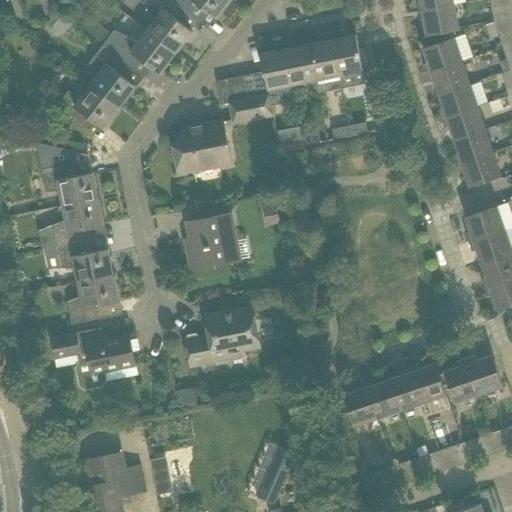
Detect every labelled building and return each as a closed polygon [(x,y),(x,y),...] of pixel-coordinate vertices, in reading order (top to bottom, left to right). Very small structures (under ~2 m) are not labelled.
[(39,0),(45,14),(49,12),(54,5),(58,0),(39,0)] [(182,23),(189,14),(172,0),(152,0),(147,8),(156,19),(147,30),(175,52),(192,31),(182,23)] [(230,0),(172,0),(189,14),(197,4),(216,19),(230,0)] [(454,5),(452,0),(419,0),(420,1),(417,2),(419,11),(454,5)] [(458,29),(454,5),(419,11),(420,21),(423,20),(426,35),(458,29)] [(511,18),(511,10),(511,5),(491,9),(494,23),(511,18)] [(91,18),(86,27),(103,38),(108,29),(91,18)] [(511,31),(511,18),(494,23),(499,36),(511,31)] [(175,52),(147,30),(137,43),(114,31),(103,46),(132,68),(140,59),(159,74),(175,52)] [(340,31),(330,33),(339,75),(338,75),(341,88),(365,83),(363,71),(356,35),(341,38),(340,31)] [(339,75),(330,33),(320,35),(322,42),(308,45),(315,80),(318,93),(341,88),(338,75),(339,75)] [(453,38),(442,42),(423,49),(427,63),(423,64),(426,73),(461,61),(453,38)] [(315,80),(308,45),(294,47),(293,41),(283,43),(292,85),(315,80)] [(292,85),(283,43),(273,45),(275,51),(260,54),(264,72),(269,96),(270,105),(282,103),(280,94),(293,91),(292,85)] [(125,78),(132,68),(103,46),(90,63),(99,73),(90,85),(119,107),(135,86),(125,78)] [(469,84),(461,61),(426,73),(429,83),(434,81),(438,95),(469,84)] [(269,96),(264,72),(252,74),(257,98),(269,96)] [(257,98),(252,74),(240,76),(245,100),(257,98)] [(245,100),(240,76),(229,79),(233,102),(245,100)] [(233,102),(229,79),(217,81),(221,105),(229,103),(233,102)] [(477,107),(469,84),(438,95),(443,108),(438,110),(441,119),(477,107)] [(103,128),(119,107),(90,85),(81,97),(68,91),(55,109),(85,131),(93,121),(103,128)] [(257,98),(245,100),(233,102),(229,103),(233,121),(272,114),(270,105),(269,96),(257,98)] [(484,129),(477,107),(441,119),(444,128),(449,126),(454,140),(484,129)] [(232,164),(223,121),(186,128),(172,145),(178,174),(232,164)] [(365,123),(349,126),(351,136),(367,132),(365,123)] [(351,136),(349,126),(332,129),(334,139),(351,136)] [(492,152),(484,129),(454,140),(458,154),(453,155),(457,164),(492,152)] [(318,132),(302,135),(303,141),(304,145),(320,142),(318,132)] [(305,152),(304,145),(303,141),(279,146),(281,157),(305,152)] [(500,175),(494,156),(492,152),(457,164),(460,173),(464,172),(469,186),(500,175)] [(78,162),(42,169),(46,191),(62,193),(64,205),(98,199),(93,172),(90,173),(81,174),(78,163),(78,162)] [(103,225),(98,199),(64,205),(67,220),(53,225),(57,246),(93,239),(91,227),(103,225)] [(465,233),(468,242),(504,230),(496,207),(465,217),(470,231),(465,233)] [(231,213),(206,218),(187,222),(191,247),(187,248),(192,270),(241,260),(231,213)] [(511,227),(504,230),(468,242),(471,251),(476,250),(481,263),(511,253),(511,252),(511,227)] [(96,251),(93,239),(57,246),(61,269),(76,268),(78,282),(113,275),(108,249),(96,251)] [(511,252),(511,253),(481,263),(485,277),(480,279),(484,288),(511,277),(511,252)] [(118,301),(113,275),(78,282),(81,297),(67,302),(71,323),(122,313),(122,312),(108,315),(106,304),(118,301)] [(511,303),(511,277),(484,288),(487,297),(491,295),(496,309),(511,303)] [(243,350),(260,347),(252,307),(204,316),(208,336),(199,338),(195,335),(188,336),(186,340),(185,341),(190,366),(244,356),(243,350)] [(76,332),(50,337),(50,335),(31,339),(35,356),(54,353),(55,358),(81,353),(76,332)] [(129,335),(85,344),(91,374),(135,365),(129,335)] [(475,355),(466,358),(478,394),(501,386),(491,355),(477,360),(475,355)] [(478,394),(466,358),(457,361),(459,366),(444,371),(455,402),(478,394)] [(446,395),(435,364),(421,368),(420,366),(411,369),(422,402),(446,395)] [(422,402),(411,369),(401,372),(402,375),(389,379),(400,410),(422,402)] [(400,410),(389,379),(376,384),(375,381),(366,384),(377,418),(400,410)] [(377,418),(366,384),(356,387),(357,390),(343,395),(354,426),(377,418)] [(197,405),(193,387),(174,391),(178,409),(197,405)] [(511,447),(511,426),(503,430),(509,448),(511,447)] [(487,456),(480,437),(468,441),(474,460),(487,456)] [(474,460),(468,441),(458,445),(464,463),(474,460)] [(278,446),(257,497),(274,504),(296,453),(278,446)] [(430,454),(416,459),(423,477),(436,473),(449,468),(443,449),(439,451),(430,454)] [(123,511),(120,497),(136,493),(146,491),(141,465),(125,468),(121,452),(77,461),(82,487),(68,490),(72,511),(123,511)] [(423,477),(416,459),(405,463),(411,481),(423,477)] [(389,489),(382,470),(371,474),(377,493),(389,489)]
